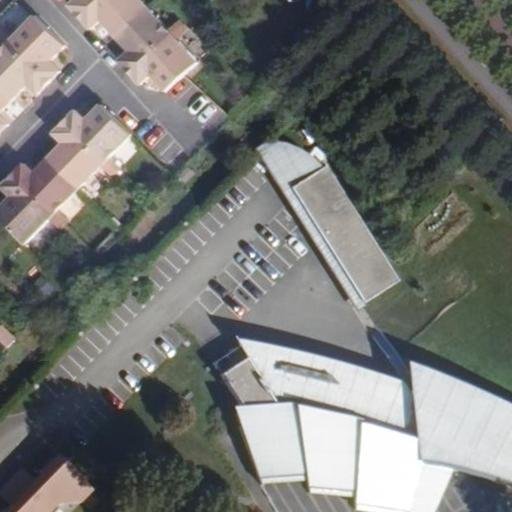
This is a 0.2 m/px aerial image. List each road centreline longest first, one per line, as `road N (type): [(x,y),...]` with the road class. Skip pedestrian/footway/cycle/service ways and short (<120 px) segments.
road 1 (residential): [(275,197),(51,428),(0,450)]
road 2 (unknown): [(45,0),(151,111)]
road 3 (primary): [(424,0),(511,98)]
